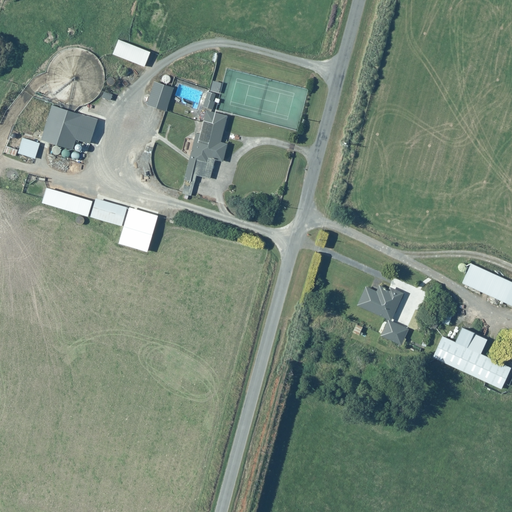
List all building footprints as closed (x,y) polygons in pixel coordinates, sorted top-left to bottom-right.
[(117,38),(111,54),(145,67),(151,51),(117,38)] [(167,111),(175,87),(153,80),(145,104),(167,111)] [(213,81),(209,92),(217,94),(221,83),(213,81)] [(213,109),(217,94),(209,92),(208,91),(203,106),(213,109)] [(98,120),(51,105),(41,138),(74,149),(77,140),(90,144),(98,120)] [(191,196),(197,175),(209,179),(215,160),(222,162),(228,142),(221,140),(229,116),(205,109),(202,120),(204,121),(200,133),(196,132),(182,179),(185,180),(181,193),(191,196)] [(35,159),(40,143),(23,138),(19,150),(17,153),(35,159)] [(16,157),(17,153),(19,150),(5,145),(3,153),(16,157)] [(90,217),(95,201),(45,186),(40,202),(90,217)] [(122,226),(127,207),(96,198),(95,201),(90,217),(122,226)] [(511,281),(471,263),(462,283),(511,305),(511,281)] [(404,297),(405,293),(391,287),(389,292),(377,286),(375,290),(365,286),(357,304),(388,318),(392,320),(402,296),(404,297)] [(449,326),(456,305),(445,302),(438,323),(449,326)] [(392,320),(388,318),(380,336),(401,346),(410,326),(392,318),(392,320)] [(358,336),(363,326),(355,323),(350,333),(358,336)] [(431,357),(500,389),(510,367),(480,353),(487,338),(462,327),(455,342),(441,336),(431,357)]
